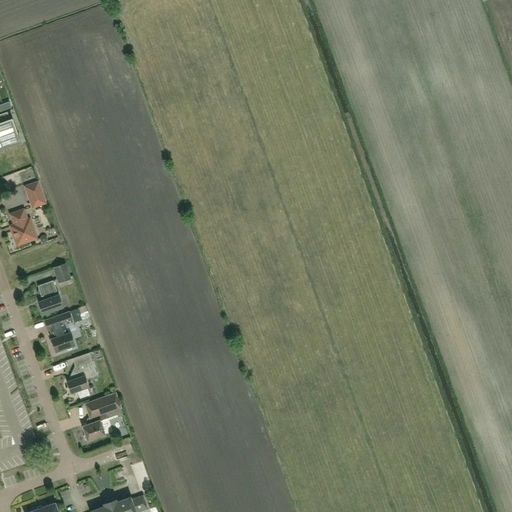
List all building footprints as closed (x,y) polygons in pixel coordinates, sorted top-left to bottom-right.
[(9,101),(0,104),(0,111),(0,112),(11,108),(9,101)] [(0,149),(21,142),(12,118),(10,119),(7,112),(0,114),(0,149)] [(38,200),(40,205),(45,203),(38,182),(26,187),(31,203),(38,200)] [(15,225),(11,226),(18,245),(36,238),(30,220),(27,220),(24,210),(11,215),(15,225)] [(65,263),(53,268),(59,283),(71,279),(65,263)] [(53,280),(38,286),(37,293),(41,296),(42,296),(44,300),(38,302),(42,314),(55,310),(58,311),(59,308),(63,307),(58,295),(56,291),(57,291),(53,280)] [(70,311),(74,323),(82,321),(80,314),(87,311),(86,306),(70,311)] [(69,312),(44,320),(48,330),(50,330),(53,338),(51,339),(56,352),(66,348),(68,350),(71,349),(72,346),(75,345),(70,332),(68,333),(65,324),(72,322),(69,312)] [(71,380),(67,382),(71,393),(74,392),(79,394),(80,390),(88,387),(85,379),(87,378),(90,371),(87,364),(93,362),(89,352),(72,358),(75,366),(77,367),(75,371),(72,372),(73,375),(71,380)] [(57,370),(69,366),(66,359),(55,363),(57,370)] [(116,393),(85,404),(91,418),(88,419),(87,423),(87,425),(83,426),(88,441),(105,435),(100,421),(109,417),(107,412),(115,409),(118,417),(124,415),(116,393)] [(131,466),(134,474),(145,470),(143,462),(131,466)] [(130,497),(121,500),(124,511),(136,511),(147,508),(143,496),(131,500),(130,497)] [(124,511),(121,500),(100,508),(101,511),(124,511)] [(37,509),(29,511),(58,511),(55,503),(43,507),(42,505),(36,507),(37,509)]
